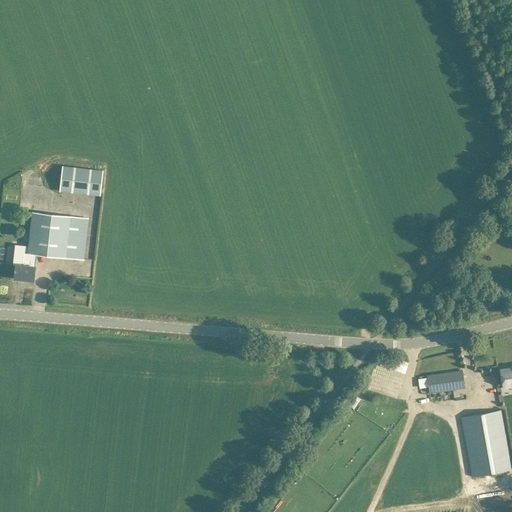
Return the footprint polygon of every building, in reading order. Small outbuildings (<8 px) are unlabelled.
[(100,196),(103,170),(62,166),(59,191),(100,196)] [(84,260),(85,250),(89,217),(32,211),(28,244),(25,244),(23,264),(16,264),(14,278),(33,280),(34,267),(35,254),(84,260)] [(511,367),(500,369),(503,387),(511,385),(511,367)] [(462,370),(427,375),(429,393),(465,388),(462,370)] [(472,477),(482,475),(511,469),(511,460),(503,410),(462,417),(472,477)]
